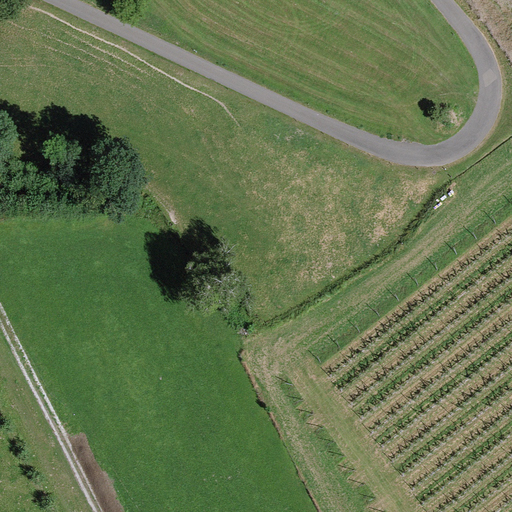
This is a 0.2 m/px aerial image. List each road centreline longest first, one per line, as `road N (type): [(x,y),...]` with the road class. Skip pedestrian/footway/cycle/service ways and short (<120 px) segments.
road 1 (unclassified): [(442,0),(484,59),(486,113),(449,152),(410,154),(63,0)]
road 2 (track): [(0,313),(100,511)]
